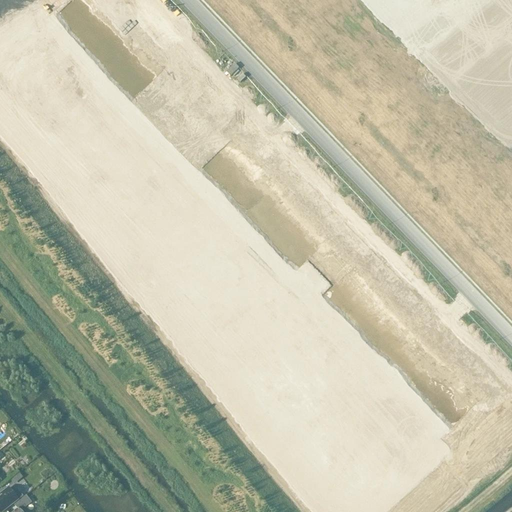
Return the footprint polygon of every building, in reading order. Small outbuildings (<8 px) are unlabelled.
[(33,0),(19,0),(0,18),(0,133),(302,501),(312,511),(385,511),(458,443),(321,300),(335,286),(307,257),(292,270),(288,265),(33,0)] [(511,0),(355,0),(341,13),(366,39),(362,43),(446,131),(451,135),(456,139),(461,143),(466,146),(471,149),(477,152),(482,154),(488,156),(494,158),(500,159),(503,160),(507,160),(510,162),(511,162),(511,0)] [(245,78),(242,75),(236,80),(240,83),(245,78)] [(0,511),(2,511),(22,497),(16,490),(11,493),(8,489),(0,495),(0,511)] [(27,511),(23,507),(29,502),(25,496),(14,505),(17,510),(14,511),(27,511)]
